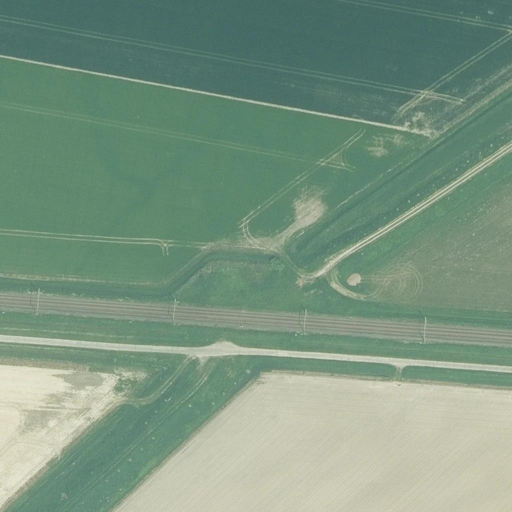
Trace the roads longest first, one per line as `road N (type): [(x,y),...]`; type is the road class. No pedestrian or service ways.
road 1 (unclassified): [(0,336),(511,369)]
road 2 (track): [(290,284),(511,137)]
road 3 (track): [(204,350),(199,369),(62,511)]
